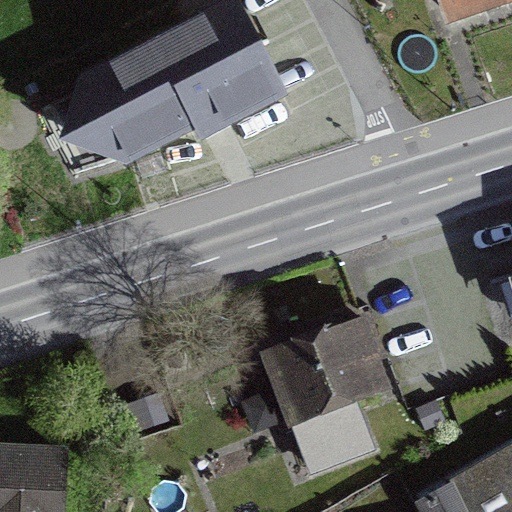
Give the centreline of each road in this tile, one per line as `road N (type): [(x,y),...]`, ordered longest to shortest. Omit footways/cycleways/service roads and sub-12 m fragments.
road 1 (secondary): [(0,323),(411,191)]
road 2 (residential): [(411,191),(325,0)]
